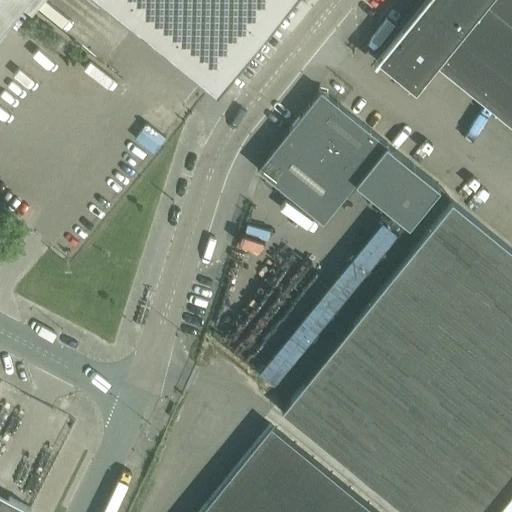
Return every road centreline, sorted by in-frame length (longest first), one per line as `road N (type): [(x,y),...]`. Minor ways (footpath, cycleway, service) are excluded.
road 1 (unclassified): [(137,397),(218,155),(337,0)]
road 2 (unknown): [(511,163),(390,90),(312,30)]
road 3 (unknown): [(0,265),(132,91)]
road 4 (unclassified): [(137,397),(0,327)]
road 5 (unclassified): [(86,511),(137,397)]
